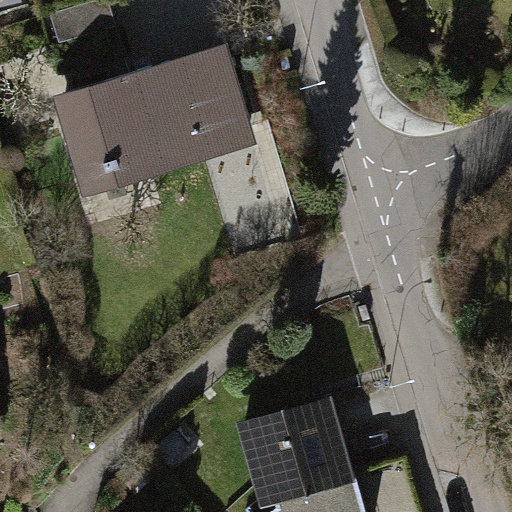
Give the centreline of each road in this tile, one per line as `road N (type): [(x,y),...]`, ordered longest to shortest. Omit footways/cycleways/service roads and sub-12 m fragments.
road 1 (residential): [(476,511),(389,231)]
road 2 (residential): [(389,231),(320,0)]
road 3 (residential): [(511,129),(389,231)]
